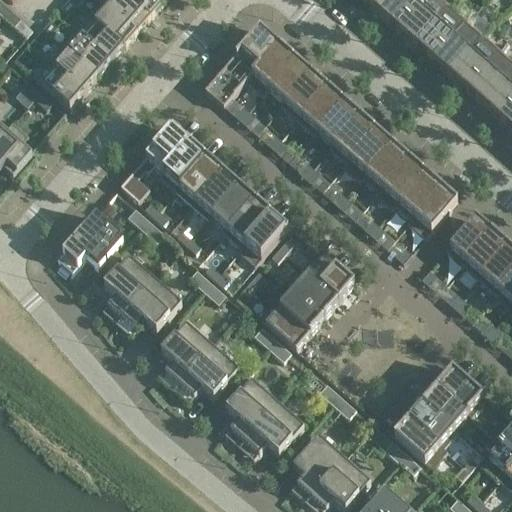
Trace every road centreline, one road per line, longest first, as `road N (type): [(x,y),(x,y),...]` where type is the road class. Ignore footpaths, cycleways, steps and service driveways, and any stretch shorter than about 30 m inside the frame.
road 1 (residential): [(242,511),(148,434),(0,268)]
road 2 (residential): [(388,281),(160,81)]
road 3 (residential): [(285,0),(511,196)]
road 4 (residential): [(0,262),(160,81)]
road 5 (unknown): [(406,297),(511,202)]
